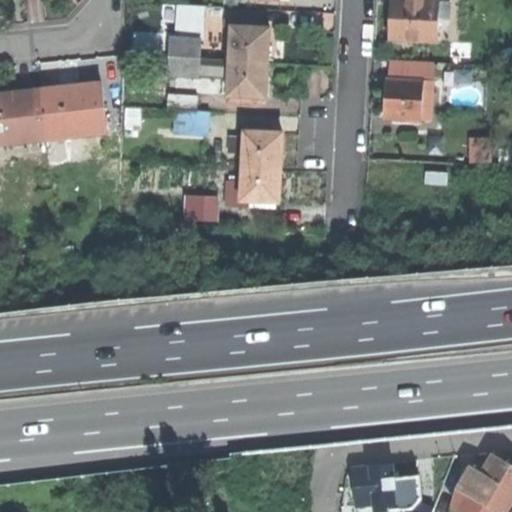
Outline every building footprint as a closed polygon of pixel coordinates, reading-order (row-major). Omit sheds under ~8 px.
[(438,16),(438,1),(423,0),(422,0),(390,0),(390,17),(389,38),(436,41),(438,16)] [(438,1),(438,16),(449,17),(449,2),(438,1)] [(178,4),(177,20),(202,21),(203,6),(178,4)] [(233,19),(233,26),(260,28),(261,20),(233,19)] [(260,28),(233,26),(231,58),(268,60),(269,42),(270,28),(260,28)] [(171,58),(201,59),(201,41),(171,40),(171,58)] [(200,76),(201,59),(171,58),(170,75),(200,76)] [(268,75),(268,60),(231,58),(229,95),(256,96),(266,97),(268,75)] [(391,61),(390,79),(418,80),(419,63),(391,61)] [(64,82),(39,85),(45,137),(105,130),(99,78),(64,82)] [(418,80),(390,79),(388,79),(387,100),(385,118),(421,121),(422,113),(431,113),(433,81),(418,80)] [(7,89),(0,89),(0,141),(45,137),(39,85),(7,89)] [(168,109),(175,110),(197,111),(198,96),(169,94),(168,109)] [(256,104),(256,96),(229,95),(229,103),(256,104)] [(140,110),(126,109),(125,128),(139,129),(140,110)] [(175,110),(174,132),(209,134),(210,112),(197,111),(175,110)] [(430,121),(431,113),(422,113),(421,121),(430,121)] [(281,167),(282,149),(282,132),(244,131),(243,165),(281,167)] [(429,154),(443,155),(444,137),(430,136),(429,154)] [(492,140),(474,140),(474,161),(492,161),(492,140)] [(511,149),(499,149),(500,164),(511,163),(511,149)] [(280,183),(281,167),(243,165),(241,200),(279,202),(280,183)] [(426,172),(425,184),(447,185),(447,173),(426,172)] [(220,197),(185,195),(184,220),(219,222),(220,197)] [(124,228),(124,238),(149,239),(149,229),(124,228)] [(458,506),(467,511),(483,511),(490,502),(506,511),(511,501),(511,463),(509,462),(492,451),(482,468),(471,461),(458,483),(468,489),(458,506)] [(355,501),(373,500),(374,508),(407,505),(417,496),(416,472),(392,474),(391,461),(371,462),(352,464),(355,501)] [(407,511),(428,511),(432,503),(418,498),(413,511),(411,511),(408,511),(407,511)]
